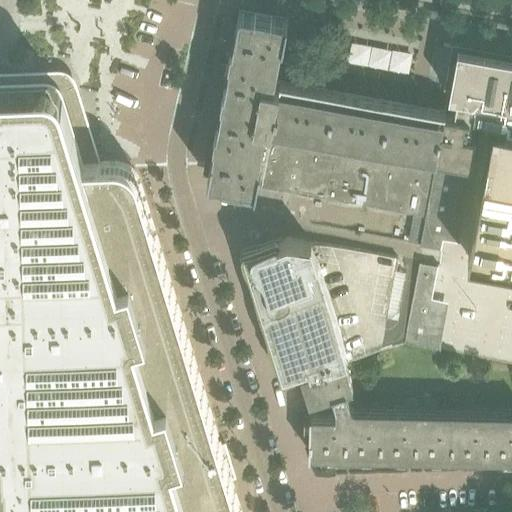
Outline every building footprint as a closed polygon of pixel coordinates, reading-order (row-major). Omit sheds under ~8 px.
[(414,213),(427,215),(438,154),(443,122),(445,112),(443,112),(443,110),(445,110),(445,108),(351,90),(279,77),(275,76),(278,59),(282,60),(286,40),(286,39),(284,38),(288,15),(279,13),(244,7),(242,6),(241,9),(233,8),(226,48),(226,50),(222,68),(205,162),(202,172),(211,174),(236,178),(246,180),(263,183),(284,188),(289,189),(414,213)] [(434,47),(428,80),(440,83),(439,87),(449,89),(447,100),(445,108),(445,110),(443,110),(443,112),(445,112),(443,122),(438,154),(472,161),(476,136),(476,135),(472,135),(476,115),(495,119),(469,256),(511,264),(511,52),(472,44),(454,41),(452,52),(447,51),(447,49),(438,48),(438,47),(434,47)] [(0,511),(240,511),(219,442),(136,171),(134,168),(131,165),(128,161),(123,159),(118,158),(113,158),(101,158),(84,159),(61,87),(58,83),(56,80),(52,78),(48,77),(44,77),(0,78),(0,511)] [(299,367),(301,373),(345,360),(406,341),(421,261),(410,259),(399,322),(388,320),(399,258),(288,237),(275,240),(275,239),(245,247),(283,372),(299,367)] [(354,388),(345,360),(301,373),(310,403),(310,410),(346,411),(353,406),(348,390),(354,388)] [(511,408),(353,406),(346,411),(310,410),(309,452),(310,452),(310,448),(475,452),(511,453),(511,408)]
